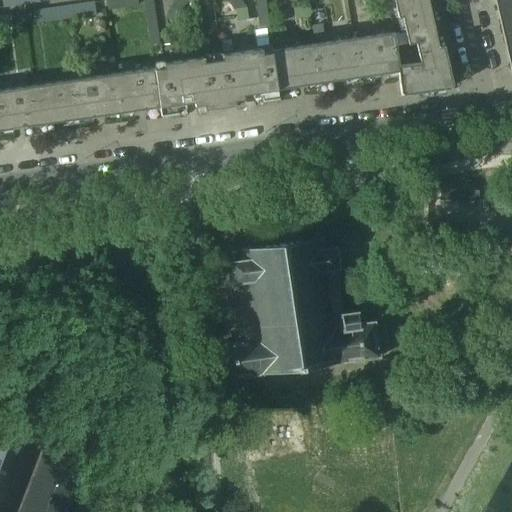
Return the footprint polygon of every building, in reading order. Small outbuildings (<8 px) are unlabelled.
[(137,5),(136,0),(105,0),(107,9),(137,5)] [(158,44),(151,0),(142,0),(149,45),(158,44)] [(182,7),(189,0),(173,0),(168,9),(165,19),(175,22),(178,13),(182,7)] [(245,8),(240,0),(224,0),(225,0),(231,6),(236,13),(245,8)] [(268,27),(264,0),(255,0),(259,29),(268,27)] [(435,7),(433,0),(393,0),(397,16),(401,15),(435,7)] [(511,45),(511,0),(494,0),(505,47),(511,45)] [(95,14),(93,2),(34,10),(36,23),(95,14)] [(443,45),(435,7),(401,15),(407,43),(415,42),(417,51),(443,45)] [(0,28),(12,27),(10,14),(0,15),(0,28)] [(395,54),(393,42),(391,33),(351,39),(357,78),(397,72),(397,71),(396,66),(396,60),(395,54)] [(277,89),(272,52),(271,52),(261,54),(261,49),(232,53),(230,39),(220,40),(221,55),(218,55),(218,60),(206,62),(205,57),(162,63),(163,68),(155,69),(160,106),(159,107),(160,116),(176,114),(176,109),(212,103),(211,98),(224,97),(225,102),(261,96),(261,101),(278,99),(276,90),(277,89)] [(357,78),(351,39),(312,44),(317,84),(357,78)] [(317,84),(312,44),(271,50),(271,52),(272,52),(277,89),(317,84)] [(452,83),(443,45),(417,51),(419,62),(396,66),(397,71),(397,72),(400,96),(447,89),(449,88),(450,88),(450,87),(451,86),(451,85),(452,84),(452,83)] [(160,106),(155,69),(153,70),(153,68),(112,74),(118,113),(159,107),(160,106)] [(118,113),(112,74),(72,80),(78,119),(118,113)] [(78,119),(72,80),(33,86),(38,124),(78,119)] [(0,129),(38,124),(33,86),(0,90),(0,129)] [(321,239),(241,250),(243,262),(231,263),(234,285),(240,284),(246,330),(239,331),(241,343),(214,347),(218,381),(378,358),(373,323),(358,325),(356,311),(341,314),(335,270),(339,269),(335,248),(323,250),(321,239)] [(290,428),(249,434),(252,457),(294,450),(290,428)] [(62,511),(84,457),(45,442),(17,511),(62,511)]
